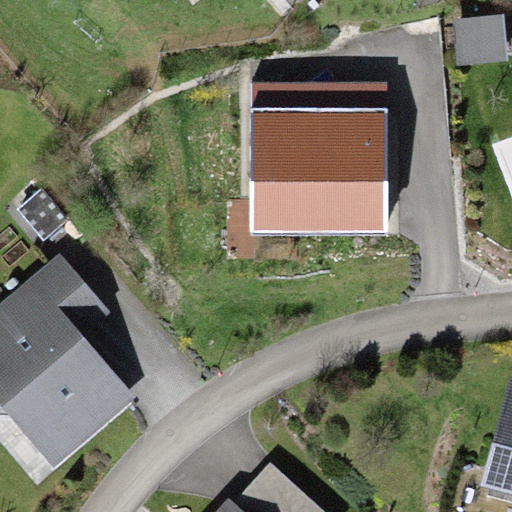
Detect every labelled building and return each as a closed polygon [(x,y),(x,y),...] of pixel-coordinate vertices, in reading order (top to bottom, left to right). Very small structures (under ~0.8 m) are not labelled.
[(385,82),(250,83),(250,237),(386,237),(385,82)] [(40,189),(16,209),(42,242),(67,223),(40,189)] [(111,311),(59,251),(0,302),(0,405),(54,469),(136,398),(82,336),(111,311)] [(511,377),(509,377),(480,486),(511,495),(511,377)] [(326,511),(270,462),(233,503),(243,511),(326,511)] [(228,498),(214,511),(243,511),(233,503),(228,498)]
